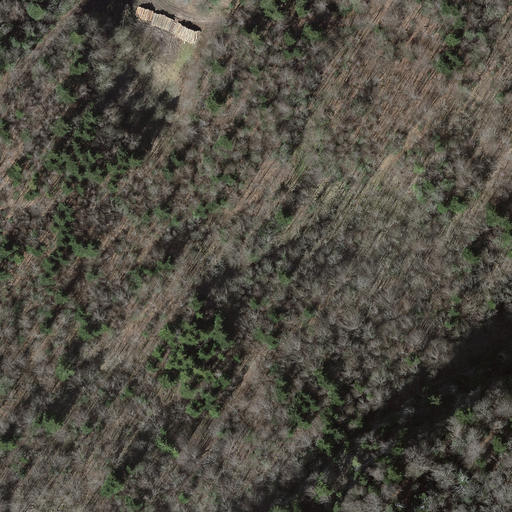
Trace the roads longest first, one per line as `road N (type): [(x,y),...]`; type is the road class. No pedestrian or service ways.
road 1 (track): [(0,421),(118,345),(149,309),(236,276),(342,216),(400,141),(441,111)]
road 2 (track): [(158,0),(190,14),(250,22),(349,20),(392,0)]
road 3 (track): [(93,0),(0,92)]
